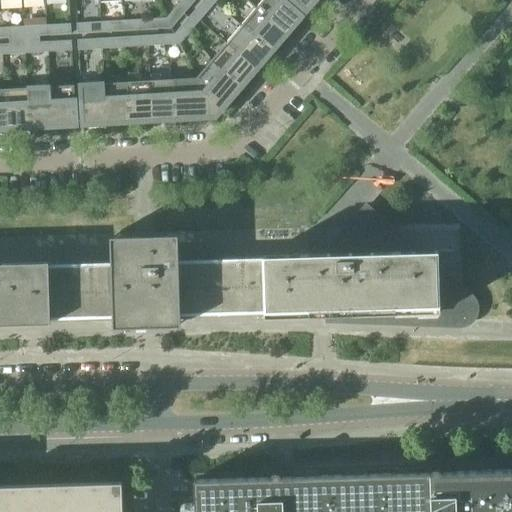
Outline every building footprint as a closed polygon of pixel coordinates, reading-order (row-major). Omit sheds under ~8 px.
[(204,15),(215,3),(211,0),(203,0),(197,8),(204,15)] [(264,0),(257,9),(286,34),(302,16),(283,0),(264,0)] [(315,0),(292,0),(306,11),(315,0)] [(176,7),(166,18),(171,28),(184,14),(176,7)] [(286,34),(257,9),(242,26),(271,52),(286,34)] [(171,28),(166,18),(152,19),(152,29),(171,28)] [(188,18),(182,25),(189,32),(196,24),(188,18)] [(139,30),(139,20),(123,21),(124,31),(139,30)] [(124,31),(123,21),(108,22),(108,32),(124,31)] [(92,23),(77,24),(77,34),(93,33),(92,23)] [(71,34),(70,24),(55,25),(55,35),(71,34)] [(182,25),(178,30),(186,36),(189,32),(182,25)] [(39,26),(24,27),(24,40),(40,39),(39,26)] [(271,52),(242,26),(227,44),(256,69),(271,52)] [(24,40),(24,27),(8,28),(9,41),(24,40)] [(163,45),(162,35),(153,35),(153,45),(163,45)] [(140,46),(140,36),(124,37),(125,47),(140,46)] [(125,47),(124,37),(109,38),(109,48),(125,47)] [(40,39),(24,40),(25,53),(41,52),(40,39)] [(94,49),(93,39),(78,40),(78,50),(94,49)] [(24,40),(9,41),(9,54),(25,53),(24,40)] [(71,40),(56,41),(56,51),(72,50),(71,40)] [(256,69),(227,44),(212,61),(242,86),(256,69)] [(212,61),(196,79),(215,117),(242,86),(212,61)] [(215,117),(196,79),(172,81),(175,119),(215,117)] [(172,81),(150,82),(152,121),(175,119),(172,81)] [(150,82),(127,83),(129,122),(152,121),(150,82)] [(129,122),(127,83),(104,85),(106,123),(129,122)] [(74,85),(50,87),(52,127),(76,125),(74,85)] [(106,123),(104,85),(80,86),(83,125),(106,123)] [(52,127),(50,87),(27,88),(30,128),(52,127)] [(30,128),(27,88),(4,89),(7,129),(30,128)] [(344,247),(264,250),(264,259),(178,261),(178,254),(177,254),(177,248),(177,230),(105,232),(105,251),(106,263),(43,265),(43,261),(0,262),(0,324),(48,323),(48,320),(110,318),(110,327),(179,325),(179,315),(263,313),(263,317),(335,314),(335,331),(472,336),(478,335),(479,334),(483,333),(487,329),(489,324),(490,318),(490,313),(488,308),(484,303),(453,275),(452,245),(416,245),(377,210),(344,247)] [(511,511),(511,469),(441,472),(440,469),(438,467),(435,467),(432,467),(430,470),(430,472),(281,477),(280,475),(278,472),(275,472),(272,473),(270,475),(270,477),(193,480),(194,511),(511,511)] [(122,511),(122,482),(0,485),(0,511),(122,511)]
